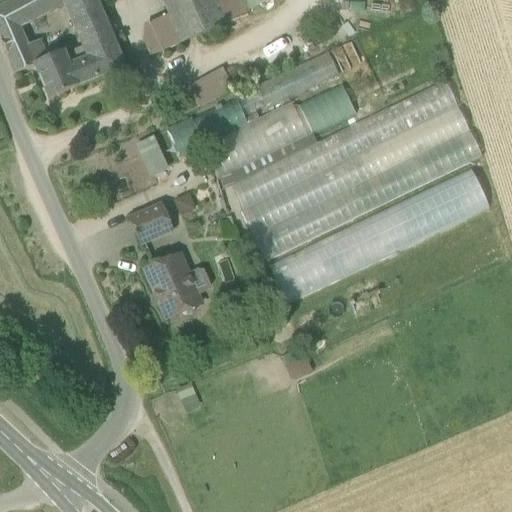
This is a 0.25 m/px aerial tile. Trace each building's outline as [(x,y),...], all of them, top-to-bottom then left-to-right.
[(61,0),(17,0),(8,5),(20,30),(64,6),(61,0)] [(61,0),(64,6),(87,60),(96,81),(125,69),(95,0),(61,0)] [(214,0),(161,0),(170,19),(181,46),(226,27),(214,0)] [(240,0),(214,0),(226,27),(248,18),(240,0)] [(277,0),(243,0),(249,12),(277,0)] [(0,9),(0,40),(1,42),(21,34),(20,30),(8,5),(0,9)] [(150,59),(181,46),(170,19),(150,27),(146,48),(150,59)] [(28,48),(21,34),(1,42),(8,59),(28,50),(28,48)] [(28,48),(28,50),(35,65),(47,60),(40,43),(28,48)] [(33,66),(35,65),(28,50),(8,59),(16,76),(34,68),(33,66)] [(48,102),(79,89),(69,67),(64,54),(47,60),(35,65),(33,66),(34,68),(48,102)] [(234,100),(245,123),(336,80),(326,56),(234,100)] [(87,60),(69,67),(79,89),(96,81),(87,60)] [(189,88),(189,90),(199,108),(200,110),(234,91),(223,70),(189,88)] [(170,100),(180,118),(199,108),(189,90),(170,100)] [(154,139),(136,147),(151,179),(169,171),(154,139)] [(291,299),(495,211),(478,172),(275,260),(291,299)] [(183,215),(197,209),(191,196),(177,202),(183,215)] [(140,244),(141,246),(169,234),(172,232),(161,208),(130,221),(140,244)] [(145,273),(179,258),(169,234),(141,246),(140,244),(134,247),(145,273)] [(160,306),(166,321),(181,314),(186,318),(193,315),(195,308),(200,306),(196,297),(187,277),(179,258),(145,273),(155,295),(153,295),(158,307),(160,306)] [(197,273),(187,277),(196,297),(206,293),(209,288),(203,273),(197,273)]
